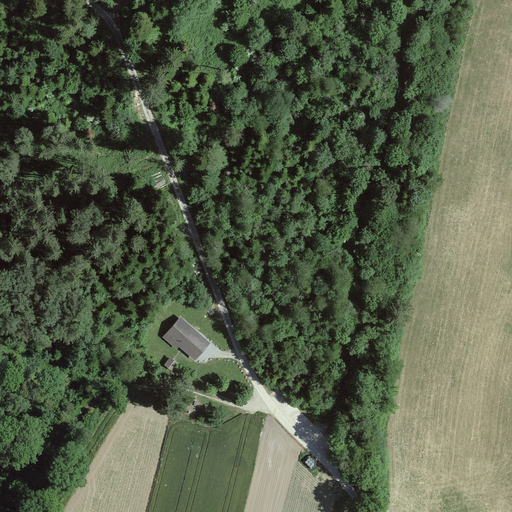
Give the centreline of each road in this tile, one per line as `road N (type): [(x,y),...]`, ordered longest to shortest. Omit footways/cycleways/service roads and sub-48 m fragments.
road 1 (track): [(365,511),(340,475),(270,408),(241,357),(122,42)]
road 2 (track): [(270,408),(158,385),(89,385)]
